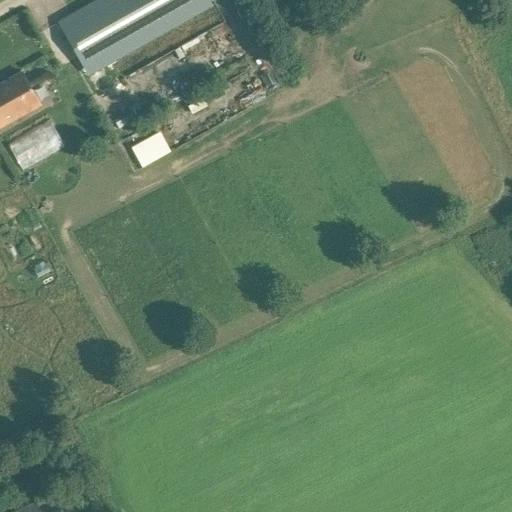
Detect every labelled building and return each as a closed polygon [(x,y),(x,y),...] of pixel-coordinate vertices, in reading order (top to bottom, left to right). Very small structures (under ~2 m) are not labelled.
[(96,0),(59,21),(88,75),(213,5),(210,0),(96,0)] [(23,72),(0,84),(0,127),(41,104),(23,72)] [(10,141),(21,166),(66,146),(56,121),(10,141)] [(160,132),(132,148),(142,166),(171,150),(160,132)] [(17,511),(63,511),(55,494),(51,495),(17,511)]
